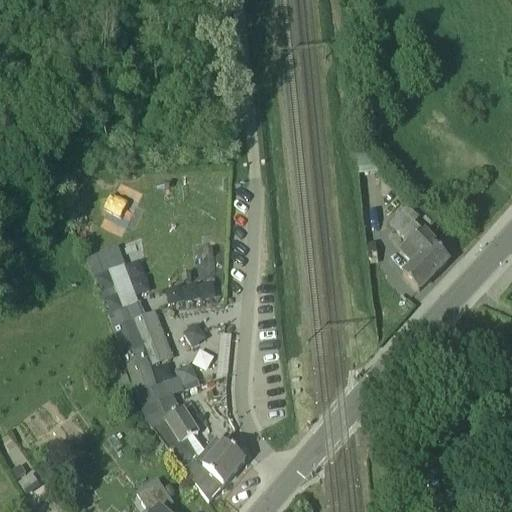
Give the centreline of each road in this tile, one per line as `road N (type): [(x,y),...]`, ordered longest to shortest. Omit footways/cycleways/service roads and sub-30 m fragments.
road 1 (unclassified): [(282,485),(242,417),(254,178),(234,0)]
road 2 (tertiary): [(282,485),(430,319)]
road 3 (unclassified): [(453,511),(463,372),(430,319)]
